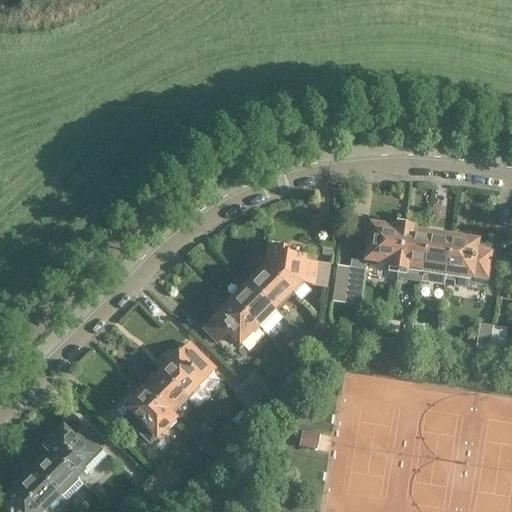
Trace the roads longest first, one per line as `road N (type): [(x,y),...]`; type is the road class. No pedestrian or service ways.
road 1 (residential): [(0,422),(158,263),(218,216),(294,180),(361,167),(511,180)]
road 2 (tertiary): [(0,349),(176,185),(231,145),(275,127),(395,123),(511,139)]
